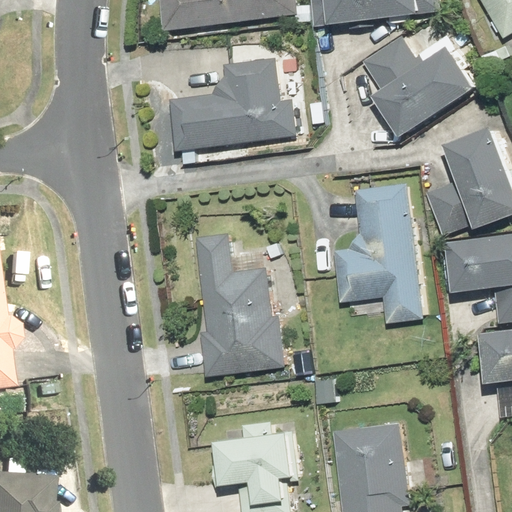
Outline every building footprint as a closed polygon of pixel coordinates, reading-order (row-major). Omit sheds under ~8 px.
[(166,0),(168,31),(301,23),(299,0),(166,0)] [(439,0),(315,0),(317,33),(441,28),(439,0)] [(511,34),(511,0),(479,0),(501,41),(511,34)] [(385,97),(375,104),(402,145),(481,95),(454,53),(428,70),(408,40),(365,67),(385,97)] [(209,104),(173,106),(176,152),(303,145),(300,99),(280,100),(278,63),(225,66),(226,85),(208,86),(209,104)] [(511,167),(502,136),(449,153),(460,185),(436,193),(451,240),(475,232),(478,239),(511,228),(511,167)] [(415,189),(360,194),(364,240),(357,241),(358,253),(339,255),(344,305),(390,301),(393,325),(431,322),(425,254),(420,254),(415,189)] [(233,237),(196,240),(208,380),(289,373),(284,318),(276,318),(272,273),(236,276),(233,237)] [(511,242),(452,247),(456,300),(498,296),(500,325),(511,323),(511,242)] [(0,392),(21,389),(0,250),(0,392)] [(511,326),(495,328),(500,379),(511,377),(511,326)] [(410,368),(385,372),(388,391),(413,387),(410,368)] [(227,445),(217,445),(222,492),(241,490),(243,511),(304,511),(297,422),(226,428),(227,445)] [(408,432),(340,438),(346,511),(404,511),(404,506),(414,505),(408,432)] [(0,511),(53,511),(57,483),(0,477),(0,511)]
